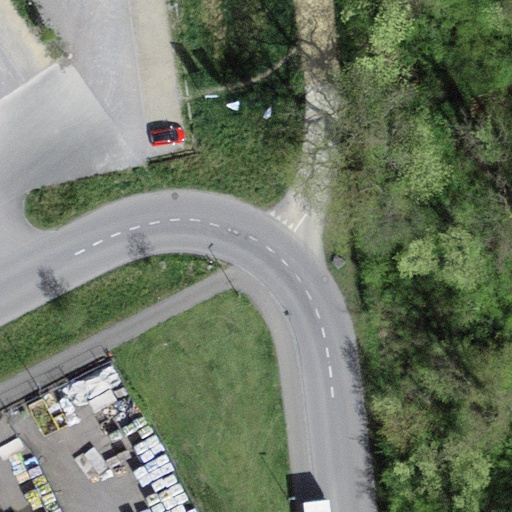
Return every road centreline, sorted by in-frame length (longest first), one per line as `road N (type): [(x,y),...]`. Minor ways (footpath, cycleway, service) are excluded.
road 1 (unclassified): [(0,292),(156,221),(208,222),(257,240),(301,282),(319,323),(344,511)]
road 2 (track): [(313,0),(325,145),(275,253)]
